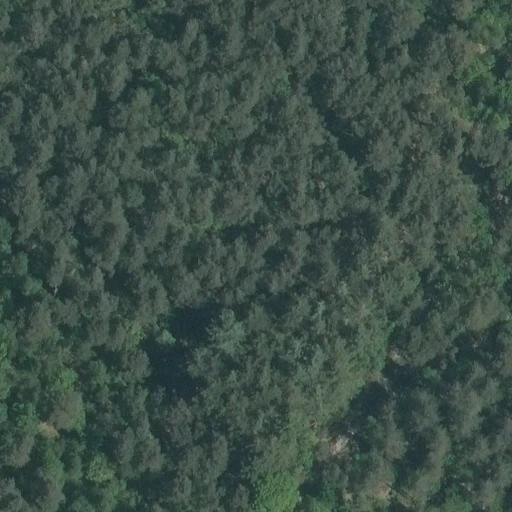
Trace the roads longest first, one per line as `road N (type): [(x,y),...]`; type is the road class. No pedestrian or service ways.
road 1 (track): [(227,0),(428,313),(366,416)]
road 2 (track): [(289,511),(366,416),(511,330)]
road 3 (track): [(428,313),(511,202)]
